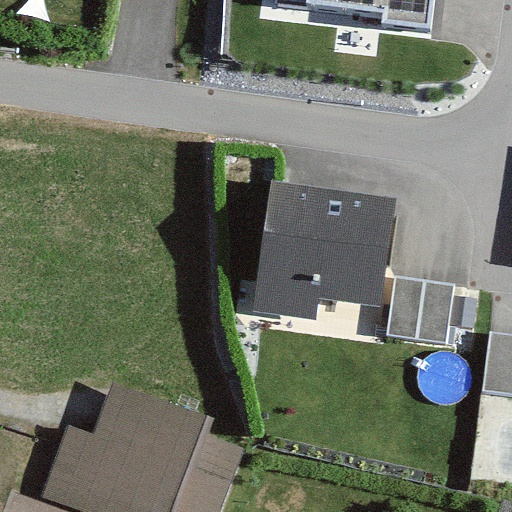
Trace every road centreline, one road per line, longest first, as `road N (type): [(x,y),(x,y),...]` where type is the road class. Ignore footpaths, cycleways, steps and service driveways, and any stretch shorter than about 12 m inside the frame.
road 1 (residential): [(0,79),(462,139),(499,127),(511,100)]
road 2 (unknown): [(481,316),(499,127)]
